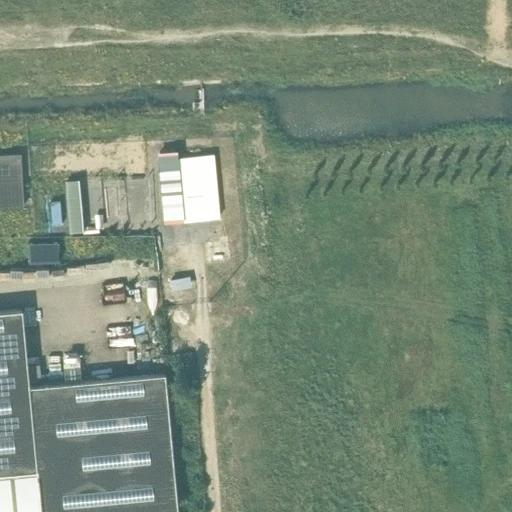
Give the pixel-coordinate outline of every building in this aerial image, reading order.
[(165,223),(181,221),(206,219),(205,206),(218,205),(214,155),(176,159),(175,151),(159,153),(165,223)] [(0,209),(24,210),(25,157),(0,157),(0,209)] [(83,182),(65,185),(72,233),(89,231),(86,213),(96,212),(94,197),(85,198),(83,182)] [(57,241),(26,242),(27,261),(57,260),(57,241)] [(0,511),(176,511),(164,374),(28,386),(21,310),(0,311),(0,511)]
